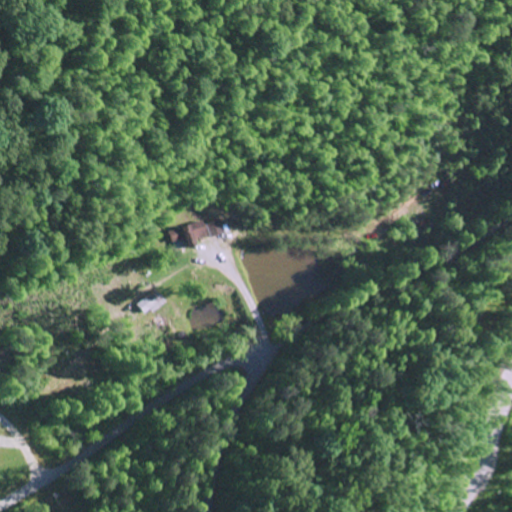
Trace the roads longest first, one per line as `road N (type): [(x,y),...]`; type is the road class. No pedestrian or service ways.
road 1 (residential): [(0,505),(192,383),(242,361),(254,378),(224,442),(208,511)]
road 2 (residential): [(459,511),(511,380)]
